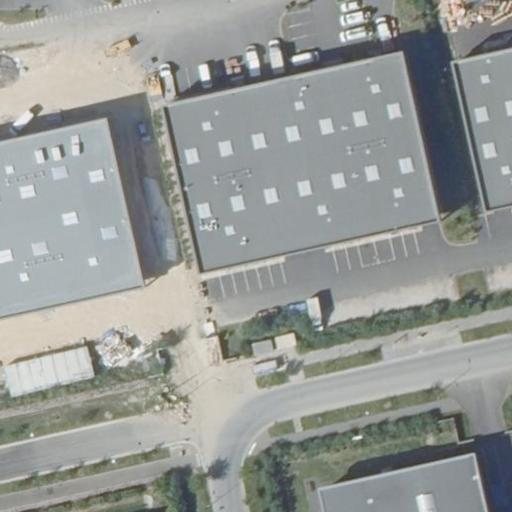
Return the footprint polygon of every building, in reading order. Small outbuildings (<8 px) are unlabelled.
[(406,47),(155,103),(191,275),(442,218),(406,47)] [(511,52),(455,66),(489,210),(511,205),(511,52)] [(0,319),(144,288),(107,119),(0,142),(0,319)] [(252,342),(255,353),(273,349),(270,338),(252,342)] [(19,392),(92,376),(86,347),(13,363),(19,392)] [(320,487),(325,511),(487,511),(475,454),(320,487)]
